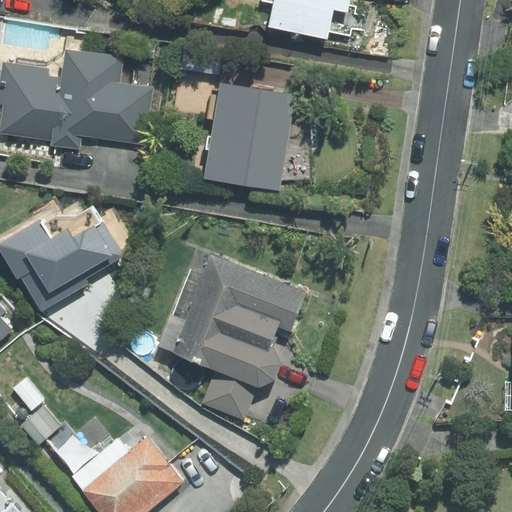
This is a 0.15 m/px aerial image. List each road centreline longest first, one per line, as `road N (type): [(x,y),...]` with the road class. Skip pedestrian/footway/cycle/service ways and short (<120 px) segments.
road 1 (residential): [(462,0),(425,255),(404,342),(368,445),(324,511)]
road 2 (unknown): [(425,255),(0,177)]
